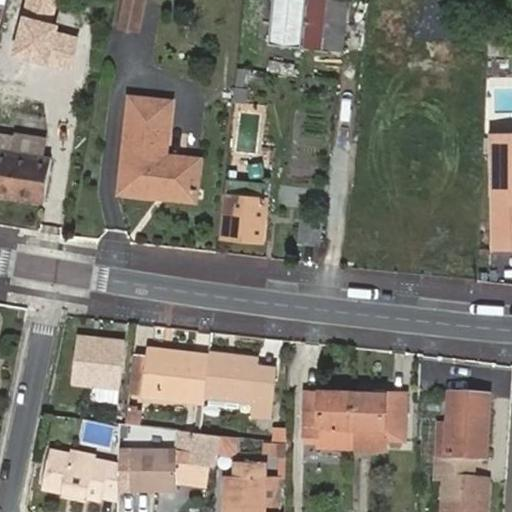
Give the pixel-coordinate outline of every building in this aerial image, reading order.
[(62,0),(26,0),(12,53),(72,68),(80,36),(55,29),(62,0)] [(138,34),(145,0),(121,0),(115,29),(138,34)] [(274,0),(271,44),(302,46),(345,49),(348,0),(274,0)] [(170,104),(131,100),(122,195),(158,199),(160,191),(197,195),(200,162),(165,159),(158,158),(160,134),(167,135),(170,104)] [(165,159),(167,135),(160,134),(158,158),(165,159)] [(511,192),(511,135),(497,135),(496,192),(511,192)] [(0,150),(0,193),(46,201),(52,159),(0,150)] [(230,177),(224,237),(266,242),(273,179),(263,177),(262,181),(230,177)] [(160,191),(158,199),(196,203),(197,195),(160,191)] [(511,247),(511,192),(496,192),(495,247),(511,247)] [(323,250),(326,222),(304,220),(302,247),(323,250)] [(94,384),(121,387),(127,342),(79,336),(74,381),(94,384)] [(130,393),(205,401),(206,396),(211,354),(196,352),(194,359),(163,356),(165,349),(150,347),(149,355),(135,353),(130,393)] [(196,352),(165,349),(163,356),(194,359),(196,352)] [(211,354),(206,396),(256,402),(255,413),(270,415),(275,374),(257,372),(259,357),(211,351),(211,354)] [(119,401),(121,387),(94,384),(92,397),(119,401)] [(319,446),(352,447),(355,390),(321,389),(320,391),(306,391),(304,432),(319,433),(319,446)] [(355,390),(352,447),(386,448),(387,438),(407,439),(408,392),(355,390)] [(424,393),(423,413),(435,414),(436,394),(424,393)] [(440,424),(439,480),(446,481),(445,511),(487,511),(488,480),(475,479),(476,459),(489,460),(492,397),(452,395),(450,425),(440,424)] [(128,411),(113,409),(112,422),(127,424),(128,411)] [(121,501),(121,488),(121,462),(53,448),(44,488),(121,501)] [(130,488),(156,488),(177,489),(178,451),(131,450),(130,488)] [(226,497),(225,511),(266,511),(267,462),(237,461),(236,475),(232,475),(232,497),(226,497)]
